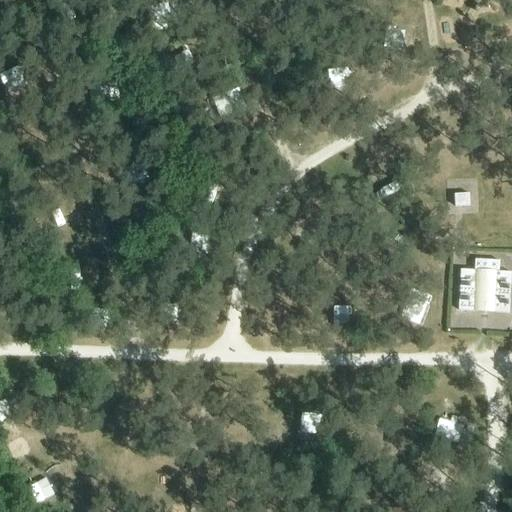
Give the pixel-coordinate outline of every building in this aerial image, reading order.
[(223,116),(249,109),(243,88),(217,94),(223,116)] [(470,208),(470,196),(454,196),(455,208),(470,208)] [(509,315),(511,275),(499,274),(499,263),(475,262),(474,273),(460,272),(458,312),(509,315)] [(86,302),(104,301),(102,279),(84,280),(86,302)] [(446,435),(468,436),(469,419),(447,418),(446,435)]
